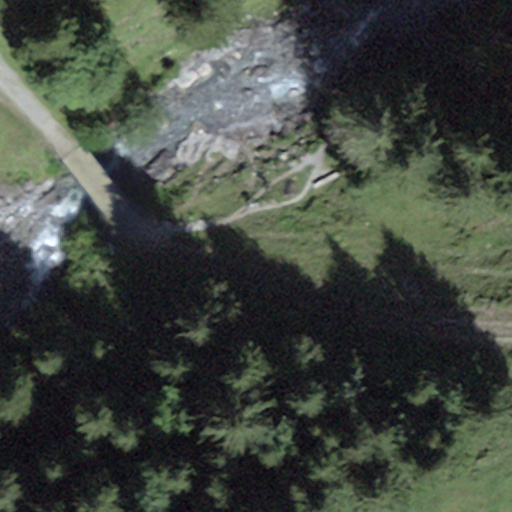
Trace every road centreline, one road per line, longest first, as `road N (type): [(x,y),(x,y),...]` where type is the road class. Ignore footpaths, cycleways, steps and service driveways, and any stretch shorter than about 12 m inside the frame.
road 1 (track): [(164,247),(302,297),(511,326)]
road 2 (track): [(164,247),(115,209),(0,68)]
